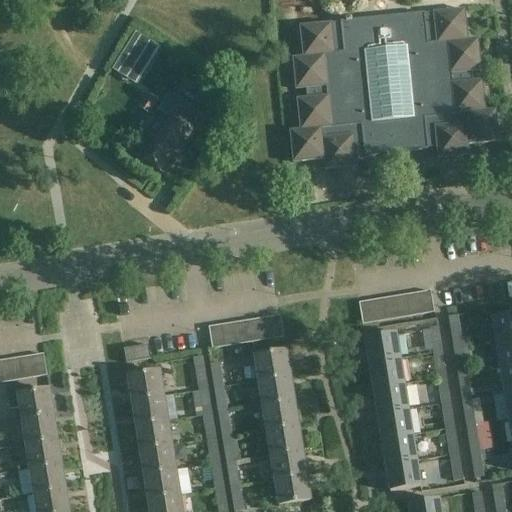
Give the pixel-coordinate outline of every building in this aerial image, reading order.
[(468,41),(465,10),(299,28),(302,58),(291,59),(295,90),(306,89),(307,99),(296,100),(299,132),(289,133),(292,165),(304,164),(323,161),(324,171),(356,168),(355,158),(436,150),(437,160),(469,157),(468,147),(499,143),(495,111),(486,112),(478,40),(468,41)] [(134,34),(113,71),(128,80),(149,43),(134,34)] [(159,101),(148,93),(139,107),(149,115),(159,101)] [(202,118),(168,96),(158,112),(163,115),(135,158),(164,177),(202,118)] [(417,294),(420,316),(433,314),(429,292),(417,294)] [(409,318),(420,316),(417,294),(405,296),(409,318)] [(397,320),(409,318),(405,296),(394,298),(397,320)] [(386,321),(397,320),(394,298),(382,300),(386,321)] [(375,323),(386,321),(382,300),(371,302),(375,323)] [(362,325),(375,323),(371,302),(358,304),(362,325)] [(511,316),(491,320),(495,346),(511,343),(511,316)] [(267,318),(271,340),(283,338),(279,317),(267,318)] [(259,342),(271,340),(267,318),(255,320),(259,342)] [(247,344),(259,342),(255,320),(244,322),(247,344)] [(244,322),(232,324),(235,346),(247,344),(244,322)] [(232,324),(220,326),(224,348),(235,346),(232,324)] [(448,325),(453,353),(463,352),(458,324),(448,325)] [(212,350),(224,348),(220,326),(208,328),(212,350)] [(432,356),(442,355),(437,327),(428,329),(432,356)] [(364,341),(369,367),(400,362),(396,336),(364,341)] [(511,343),(495,346),(499,372),(511,369),(511,343)] [(148,346),(124,350),(126,365),(151,361),(148,346)] [(467,377),(463,352),(453,353),(457,379),(467,377)] [(255,359),(259,384),(291,379),(287,353),(255,359)] [(43,355),(31,357),(34,379),(47,377),(43,355)] [(436,382),(446,380),(442,355),(432,356),(436,382)] [(31,357),(19,359),(22,381),(34,379),(31,357)] [(19,359),(7,361),(11,383),(22,381),(19,359)] [(7,361),(0,361),(0,384),(11,383),(7,361)] [(404,387),(404,385),(400,362),(369,367),(373,392),(404,387)] [(213,391),(223,390),(219,364),(209,366),(213,391)] [(194,368),(198,394),(208,392),(204,366),(194,368)] [(511,369),(499,372),(503,397),(511,395),(511,369)] [(133,404),(164,399),(160,374),(129,379),(133,404)] [(461,404),(471,402),(467,377),(457,379),(461,404)] [(259,384),(263,408),(295,403),(291,379),(259,384)] [(440,407),(450,405),(446,380),(436,382),(439,396),(440,407)] [(20,408),(22,422),(54,417),(50,392),(18,397),(16,387),(7,389),(10,409),(20,408)] [(404,387),(373,392),(377,417),(408,412),(404,387)] [(217,416),(227,414),(223,390),(213,391),(217,416)] [(198,394),(192,395),(196,419),(202,418),(212,417),(208,392),(198,394)] [(511,395),(503,397),(508,422),(511,421),(511,395)] [(133,404),(137,429),(168,424),(164,399),(133,404)] [(465,429),(475,428),(471,402),(461,404),(465,429)] [(263,408),(267,433),(299,428),(295,403),(263,408)] [(444,432),(454,431),(450,405),(440,407),(444,432)] [(381,443),(412,438),(408,412),(377,417),(381,443)] [(26,447),(58,442),(54,417),(22,422),(26,447)] [(206,443),(216,442),(212,417),(202,418),(206,443)] [(228,422),(218,424),(221,441),(231,439),(228,422)] [(137,429),(141,454),(172,449),(168,424),(137,429)] [(267,433),(271,458),(303,453),(299,428),(267,433)] [(469,454),(479,453),(475,428),(465,429),(469,454)] [(448,458),(458,456),(454,431),(444,432),(448,458)] [(385,468),(417,463),(412,438),(381,443),(385,468)] [(231,439),(221,441),(225,466),(235,464),(231,439)] [(62,467),(58,442),(26,447),(30,472),(62,467)] [(220,466),(216,442),(206,443),(209,458),(210,466),(210,468),(220,466)] [(141,454),(145,478),(176,473),(172,449),(141,454)] [(271,458),(275,483),(307,478),(303,453),(271,458)] [(483,478),(479,453),(469,454),(473,479),(483,478)] [(458,456),(448,458),(452,482),(462,481),(458,456)] [(421,489),(417,463),(385,468),(389,494),(421,489)] [(220,466),(210,468),(214,493),(224,491),(220,466)] [(66,491),(62,467),(30,472),(34,497),(66,491)] [(145,478),(149,503),(180,498),(176,473),(145,478)] [(237,473),(227,475),(229,490),(239,489),(237,473)] [(307,478),(275,483),(279,508),(311,503),(307,478)] [(241,511),(243,511),(239,489),(229,490),(232,511),(241,511)] [(495,511),(505,511),(502,489),(492,491),(495,511)] [(69,511),(66,491),(34,497),(36,511),(69,511)] [(227,511),(224,491),(214,493),(217,511),(227,511)] [(471,494),(473,511),(483,511),(481,493),(471,494)] [(182,511),(180,498),(149,503),(150,511),(182,511)] [(408,511),(439,511),(438,501),(407,506),(408,511)]
